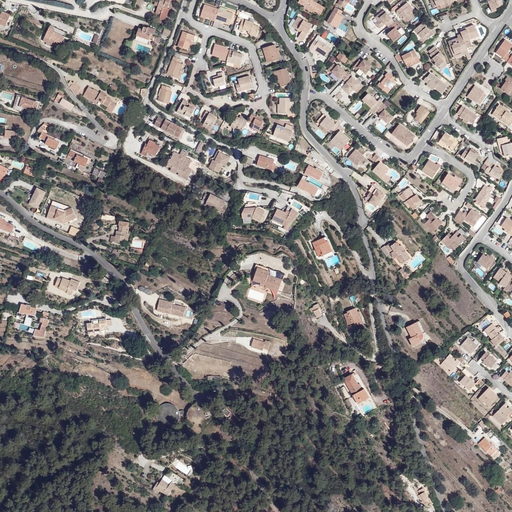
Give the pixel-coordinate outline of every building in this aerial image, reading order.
[(167,5),(169,0),(154,0),(153,3),(156,4),(155,8),(161,10),(160,13),(159,16),(164,18),(168,8),(167,6),(167,5)] [(322,10),(312,3),(307,1),(307,0),(299,0),(297,3),(303,6),(301,9),(306,12),(307,9),(318,16),(322,10)] [(343,9),(345,4),(341,2),(338,0),(336,4),(343,9)] [(499,0),(498,0),(483,0),(484,1),(486,0),(489,11),(499,7),(497,1),(499,0)] [(415,16),(412,13),(407,7),(410,5),(407,2),(396,11),(405,24),(415,16)] [(215,22),(220,9),(204,4),(200,18),(207,20),(207,18),(211,19),(211,21),(215,22)] [(326,23),(337,28),(340,22),(336,20),(341,11),(334,7),(326,23)] [(231,25),(235,13),(220,8),(220,9),(215,22),(224,25),(225,23),(231,25)] [(288,8),(287,16),(293,17),(295,9),(288,8)] [(387,27),(393,22),(384,10),(374,17),(378,21),(374,23),(378,29),(385,24),(387,27)] [(0,23),(6,26),(11,15),(2,11),(1,14),(0,13),(0,23)] [(301,40),(310,25),(296,16),(290,27),(298,33),(296,37),(301,40)] [(257,37),(260,27),(254,25),(255,24),(246,20),(245,24),(242,23),(239,30),(243,31),(243,30),(248,32),(248,33),(257,37)] [(428,33),(423,28),(426,25),(422,21),(413,30),(417,34),(418,33),(423,38),(421,40),(423,43),(433,33),(431,30),(428,33)] [(390,31),(387,34),(390,38),(393,42),(401,36),(394,28),(397,26),(393,22),(387,27),(390,31)] [(340,23),(336,32),(343,35),(347,26),(340,23)] [(481,35),(478,29),(476,29),(474,24),(460,29),(468,48),(473,46),(470,39),(481,35)] [(64,39),(66,33),(49,26),(48,28),(55,31),(53,35),(64,39)] [(155,35),(157,29),(148,26),(147,28),(143,26),(142,28),(139,27),(136,35),(149,39),(149,38),(153,39),(155,35)] [(53,35),(55,31),(48,28),(43,41),(60,48),(64,39),(53,35)] [(193,46),(197,36),(185,31),(181,39),(178,46),(189,51),(191,45),(193,46)] [(468,48),(461,32),(456,34),(457,37),(447,41),(449,46),(452,45),(456,54),(460,52),(468,49),(468,48)] [(161,44),(163,38),(156,35),(154,40),(154,41),(161,44)] [(318,38),(330,47),(332,44),(318,35),(309,48),(311,50),(313,48),(312,48),(318,38)] [(330,47),(318,38),(312,48),(324,56),(330,47)] [(508,53),(511,47),(511,46),(505,41),(496,54),(507,62),(511,56),(508,53)] [(423,51),(429,45),(427,42),(420,48),(423,51)] [(227,62),(231,50),(215,44),(211,54),(218,57),(218,59),(227,62)] [(456,54),(452,45),(449,46),(455,59),(462,56),(460,52),(456,54)] [(282,60),(279,49),(275,49),(274,46),(263,50),(266,64),(282,60)] [(442,59),(444,57),(434,46),(429,52),(431,54),(430,55),(432,58),(436,63),(435,64),(437,67),(439,67),(445,62),(442,59)] [(242,67),(246,56),(238,53),(238,52),(231,50),(227,62),(242,67)] [(401,56),(405,64),(410,61),(412,66),(419,62),(413,50),(401,56)] [(348,59),(340,53),(337,57),(345,63),(348,59)] [(180,80),(185,64),(182,63),(183,59),(173,56),(166,75),(180,80)] [(359,62),(354,68),(358,70),(359,68),(367,74),(372,66),(365,60),(362,63),(362,64),(359,62)] [(441,70),(447,65),(445,62),(439,67),(441,70)] [(345,72),(337,65),(336,67),(332,64),(326,71),(330,74),(331,72),(339,79),(341,78),(343,80),(349,75),(349,74),(346,72),(345,72)] [(290,87),(286,70),(275,73),(276,78),(274,79),(277,90),(290,87)] [(226,85),(222,72),(218,73),(219,75),(212,77),(215,88),(226,85)] [(389,94),(397,83),(394,80),(395,78),(389,72),(386,77),(382,82),(379,86),(389,94)] [(446,87),(429,74),(426,79),(424,78),(421,81),(425,85),(424,87),(431,92),(433,89),(440,95),(446,87)] [(343,80),(343,81),(346,83),(341,88),(346,93),(351,88),(353,90),(356,93),(362,87),(349,75),(343,80)] [(253,89),(250,76),(237,80),(239,85),(235,86),(237,94),(253,89)] [(511,82),(506,79),(504,82),(507,84),(504,88),(501,87),(499,91),(508,97),(508,96),(511,91),(511,90),(511,82)] [(71,87),(76,94),(79,92),(83,87),(75,81),(74,82),(71,87)] [(100,92),(89,85),(83,95),(97,103),(98,101),(108,107),(112,101),(113,99),(108,96),(100,92)] [(163,85),(159,101),(169,104),(173,92),(171,91),(172,88),(163,85)] [(486,98),(483,96),(484,94),(474,87),(466,99),(471,103),(472,101),(480,107),(486,98)] [(333,99),(337,102),(343,96),(339,93),(333,99)] [(376,102),(368,93),(362,100),(370,108),(368,109),(373,114),(382,104),(378,100),(376,102)] [(13,109),(15,109),(19,97),(27,99),(28,98),(18,94),(13,109)] [(34,111),(37,102),(27,99),(19,97),(15,109),(21,111),(21,110),(23,111),(24,107),(34,111)] [(74,105),(63,98),(59,104),(70,111),(74,105)] [(112,113),(117,104),(112,101),(108,107),(106,110),(112,113)] [(190,116),(195,106),(187,102),(186,103),(181,101),(176,111),(184,115),(184,113),(190,116)] [(290,116),(290,101),(279,101),(279,107),(281,107),(281,113),(277,113),(277,116),(290,116)] [(388,108),(384,105),(378,111),(381,115),(380,116),(381,117),(383,119),(389,124),(394,118),(386,110),(388,108)] [(422,124),(431,112),(422,106),(418,111),(420,113),(418,116),(416,119),(422,124)] [(511,118),(508,116),(505,114),(506,112),(498,107),(495,113),(497,115),(496,117),(500,121),(499,122),(509,129),(511,124),(511,120),(511,118)] [(478,119),(462,108),(457,116),(460,118),(458,120),(464,123),(465,121),(468,124),(472,127),(478,119)] [(209,130),(215,119),(211,117),(212,114),(204,110),(199,118),(203,120),(200,125),(209,130)] [(181,130),(165,120),(166,118),(159,113),(154,123),(177,137),(181,130)] [(373,114),(363,124),(366,128),(377,117),(373,114)] [(242,132),(247,121),(235,115),(229,126),(242,132)] [(260,135),(264,127),(255,122),(256,119),(250,116),(247,121),(252,124),(249,129),(260,135)] [(180,139),(185,129),(166,118),(165,120),(181,130),(177,137),(180,139)] [(330,130),(333,133),(339,126),(336,123),(335,125),(326,118),(323,121),(320,119),(317,123),(328,133),(330,130)] [(55,154),(59,144),(45,137),(48,129),(43,126),(36,133),(40,136),(38,141),(45,145),(43,148),(55,154)] [(344,130),(339,126),(333,133),(336,136),(330,142),(340,151),(350,140),(343,134),(342,135),(341,133),(344,130)] [(291,142),(295,131),(292,130),(287,128),(286,130),(278,127),(274,135),(291,142)] [(415,140),(399,128),(391,137),(407,150),(415,140)] [(453,145),(448,142),(450,139),(445,135),(438,145),(444,149),(446,146),(449,149),(449,150),(453,153),(458,145),(455,143),(453,145)] [(511,145),(509,146),(507,140),(498,143),(500,150),(503,150),(506,160),(511,158),(511,145)] [(156,155),(160,146),(150,141),(147,147),(144,146),(141,153),(146,155),(148,152),(156,155)] [(200,153),(204,145),(200,143),(196,151),(200,153)] [(177,173),(186,155),(188,157),(191,152),(184,149),(182,154),(177,151),(174,156),(173,159),(171,158),(168,165),(173,167),(172,170),(177,173)] [(215,163),(219,153),(226,156),(227,154),(218,150),(212,161),(215,163)] [(84,172),(89,162),(70,153),(67,160),(74,163),(72,167),(84,172)] [(225,167),(230,158),(226,156),(219,153),(215,163),(212,161),(208,169),(220,174),(222,169),(219,168),(221,165),(223,166),(225,167)] [(473,167),(479,157),(476,155),(474,157),(469,153),(468,155),(465,153),(461,158),(473,167)] [(364,161),(355,154),(349,162),(357,169),(364,161)] [(191,167),(195,160),(188,157),(186,155),(180,168),(182,170),(180,173),(180,174),(190,179),(195,169),(191,167)] [(269,159),(261,156),(258,165),(274,172),(277,166),(275,165),(276,162),(269,159)] [(269,159),(276,162),(275,165),(277,166),(279,161),(269,157),(269,159)] [(377,168),(372,175),(386,186),(390,182),(384,177),(388,172),(380,166),(382,163),(379,160),(379,161),(375,158),(371,164),(374,167),(375,166),(377,168)] [(441,169),(441,168),(438,166),(436,167),(429,162),(421,174),(432,181),(441,169)] [(31,176),(34,169),(27,165),(24,173),(31,176)] [(319,180),(323,173),(309,165),(305,172),(319,180)] [(503,175),(495,169),(495,168),(491,165),(488,170),(487,171),(486,170),(483,175),(488,178),(491,175),(496,179),(498,181),(503,175)] [(104,182),(106,170),(93,168),(92,175),(98,176),(97,181),(104,182)] [(460,186),(452,181),(454,179),(448,175),(441,185),(455,194),(460,186)] [(462,183),(455,178),(454,179),(452,181),(460,186),(462,183)] [(302,179),(297,187),(304,190),(315,195),(319,188),(302,179)] [(38,209),(46,192),(36,187),(28,204),(38,209)] [(484,209),(492,197),(489,195),(491,192),(484,187),(473,202),(484,209)] [(416,204),(412,199),(414,197),(408,189),(401,194),(402,195),(398,198),(404,206),(406,204),(412,213),(422,206),(419,202),(416,204)] [(377,208),(384,195),(378,190),(375,195),(370,192),(367,197),(371,199),(369,203),(377,208)] [(225,205),(227,200),(212,192),(206,204),(225,214),(229,207),(225,205)] [(74,209),(55,200),(53,206),(66,212),(74,209)] [(259,223),(265,211),(259,208),(256,208),(256,204),(245,205),(241,214),(240,218),(241,219),(250,219),(259,223)] [(78,221),(74,209),(66,212),(53,206),(47,218),(55,221),(56,219),(60,220),(58,223),(60,224),(69,221),(70,224),(78,221)] [(287,230),(296,218),(289,214),(288,217),(284,214),(276,211),(270,222),(277,225),(287,230)] [(475,228),(481,218),(471,212),(468,216),(467,218),(463,216),(460,222),(463,224),(464,223),(467,225),(468,223),(475,228)] [(463,223),(460,222),(463,216),(459,214),(454,222),(454,223),(460,228),(463,223)] [(434,236),(443,226),(439,222),(437,223),(436,225),(434,223),(435,221),(429,215),(425,220),(428,223),(423,227),(434,236)] [(511,220),(508,217),(501,227),(509,232),(507,234),(511,237),(511,220)] [(12,233),(15,225),(6,222),(7,220),(5,219),(2,222),(0,221),(0,226),(5,228),(4,230),(12,233)] [(74,236),(79,231),(73,225),(68,231),(74,236)] [(499,236),(502,232),(495,226),(492,231),(499,236)] [(128,242),(129,234),(133,235),(133,229),(124,227),(123,233),(121,232),(120,239),(117,238),(116,244),(124,245),(125,243),(128,243),(128,242)] [(454,252),(465,241),(458,234),(453,239),(450,242),(446,238),(441,244),(446,248),(448,246),(452,250),(454,252)] [(327,244),(325,240),(314,244),(320,260),(334,254),(329,243),(327,244)] [(402,252),(399,249),(399,247),(397,244),(394,243),(389,247),(387,244),(383,247),(393,260),(396,257),(402,264),(410,257),(404,250),(402,252)] [(493,263),(495,261),(491,259),(490,261),(485,258),(482,256),(481,257),(476,265),(487,272),(488,270),(493,263)] [(282,292),(288,275),(260,264),(254,279),(262,282),(267,283),(266,286),(282,292)] [(511,278),(511,275),(501,268),(494,278),(500,282),(499,283),(500,284),(506,288),(511,278)] [(406,279),(401,273),(397,276),(402,282),(406,279)] [(77,292),(80,286),(71,283),(71,281),(64,278),(63,280),(59,279),(56,285),(60,287),(59,290),(67,293),(67,295),(72,297),(74,292),(77,292)] [(262,302),(265,294),(250,289),(248,297),(262,302)] [(177,316),(180,305),(172,304),(172,302),(160,299),(157,311),(177,316)] [(314,313),(317,319),(322,317),(318,310),(321,308),(319,304),(313,307),(314,308),(309,310),(311,314),(314,313)] [(20,305),(18,313),(17,312),(15,317),(20,318),(22,314),(26,315),(26,314),(28,314),(27,316),(27,319),(31,320),(33,316),(33,313),(35,314),(35,312),(36,310),(20,305)] [(363,323),(357,308),(348,311),(349,313),(345,315),(349,326),(356,323),(357,326),(363,323)] [(511,314),(508,308),(503,312),(507,317),(511,314)] [(478,324),(483,329),(494,319),(489,314),(478,324)] [(101,330),(101,325),(106,325),(106,320),(100,320),(100,322),(92,323),(87,323),(88,332),(101,330)] [(423,331),(417,321),(415,322),(421,333),(423,331)] [(421,333),(415,322),(404,329),(410,339),(408,340),(412,347),(420,342),(419,340),(421,337),(421,333)] [(497,333),(490,325),(483,332),(489,340),(497,333)] [(43,338),(46,328),(40,327),(39,331),(34,329),(32,336),(43,338)] [(490,342),(498,335),(497,333),(489,340),(490,342)] [(506,344),(503,340),(498,335),(490,342),(489,342),(495,348),(498,346),(500,348),(506,344)] [(277,347),(279,341),(273,338),(273,340),(261,336),(258,344),(270,348),(271,345),(277,347)] [(477,345),(467,337),(459,347),(469,355),(477,345)] [(460,353),(452,346),(449,350),(457,356),(460,353)] [(489,369),(495,362),(484,354),(479,359),(483,362),(482,363),(489,369)] [(451,371),(457,364),(451,358),(447,355),(440,362),(451,371)] [(495,369),(502,361),(499,358),(492,366),(495,369)] [(511,374),(509,372),(507,373),(504,371),(498,377),(511,388),(511,374)] [(479,381),(483,378),(479,372),(474,375),(479,381)] [(372,397),(358,373),(346,380),(361,405),(372,397)] [(472,385),(462,376),(456,383),(466,392),(472,385)] [(494,397),(485,388),(477,397),(486,405),(494,397)] [(351,397),(345,400),(348,406),(354,403),(351,397)] [(486,405),(477,397),(475,400),(484,408),(486,405)] [(212,413),(207,409),(197,398),(189,409),(203,423),(212,413)] [(366,414),(375,409),(372,404),(363,409),(366,414)] [(505,419),(511,412),(503,404),(491,418),(501,426),(507,420),(505,419)] [(233,413),(228,409),(224,414),(230,418),(233,413)] [(497,451),(485,438),(478,445),(491,457),(497,451)] [(471,439),(468,442),(474,448),(477,445),(474,442),(475,442),(471,439)] [(174,466),(186,475),(190,469),(179,460),(174,466)] [(174,472),(167,467),(164,472),(171,476),(174,472)] [(167,495),(175,484),(170,480),(169,482),(167,485),(160,480),(159,482),(155,487),(153,485),(151,488),(158,494),(161,491),(167,495)]
